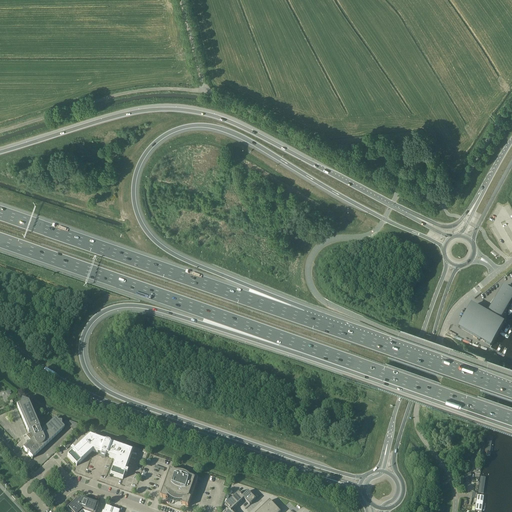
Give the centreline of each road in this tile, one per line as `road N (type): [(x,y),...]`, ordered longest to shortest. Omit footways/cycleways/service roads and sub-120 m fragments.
road 1 (motorway): [(301,317),(166,248),(146,229),(135,204),(137,173),(148,150),(177,128),(226,129),(443,248)]
road 2 (motorway): [(363,477),(140,404),(89,375),(82,336),(113,307),(141,305),(301,344)]
road 3 (motorway): [(408,215),(250,130),(188,109),(122,114),(0,151)]
road 4 (motorway): [(0,334),(88,394),(319,473)]
road 5 (motorway): [(301,317),(0,212)]
road 6 (motorway): [(0,239),(301,344)]
road 7 (unclassified): [(454,511),(450,475),(419,432),(416,407),(447,318),(496,272)]
road 8 (unclassified): [(444,205),(204,87)]
road 9 (secondary): [(385,508),(402,494),(395,450),(458,265)]
road 10 (motorway): [(301,344),(511,417)]
road 11 (motorway): [(511,389),(301,317)]
road 12 (unclassified): [(204,87),(124,93),(0,131)]
road 13 (secondary): [(447,260),(385,443)]
road 14 (unclassified): [(444,205),(511,104)]
